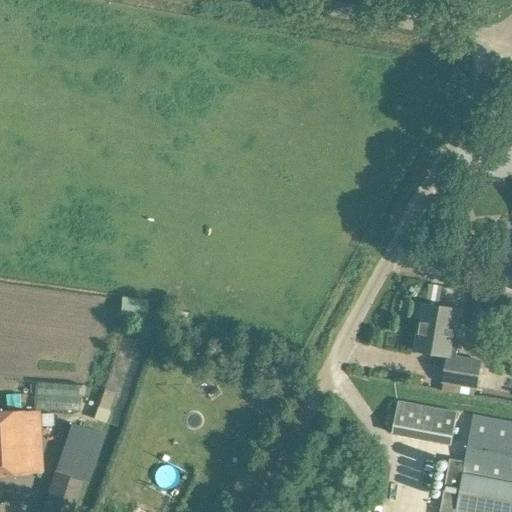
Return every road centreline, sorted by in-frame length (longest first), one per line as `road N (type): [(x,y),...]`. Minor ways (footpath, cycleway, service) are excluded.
road 1 (unclassified): [(308,400),(506,44)]
road 2 (unclassified): [(506,44),(260,0)]
road 3 (track): [(308,400),(252,511)]
